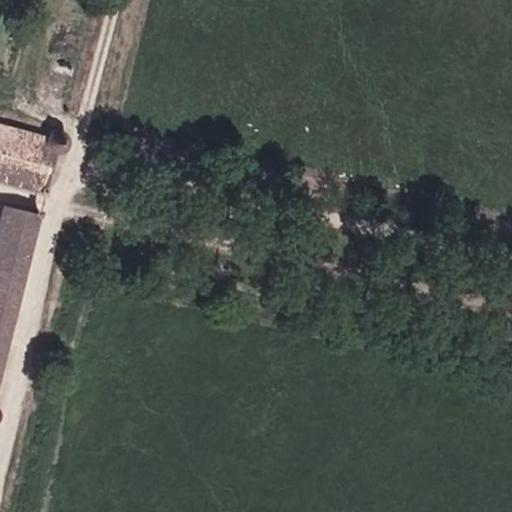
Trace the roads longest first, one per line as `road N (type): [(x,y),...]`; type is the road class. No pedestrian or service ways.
road 1 (track): [(0,463),(53,209)]
road 2 (track): [(53,209),(75,162),(115,0)]
